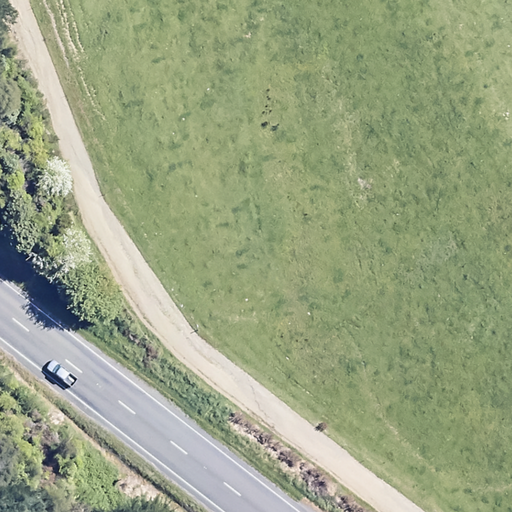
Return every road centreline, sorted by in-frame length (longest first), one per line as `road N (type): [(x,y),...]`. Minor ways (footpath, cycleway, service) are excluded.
road 1 (track): [(15,0),(95,212),(138,287),(206,359),(404,511)]
road 2 (trunk): [(0,309),(262,511)]
